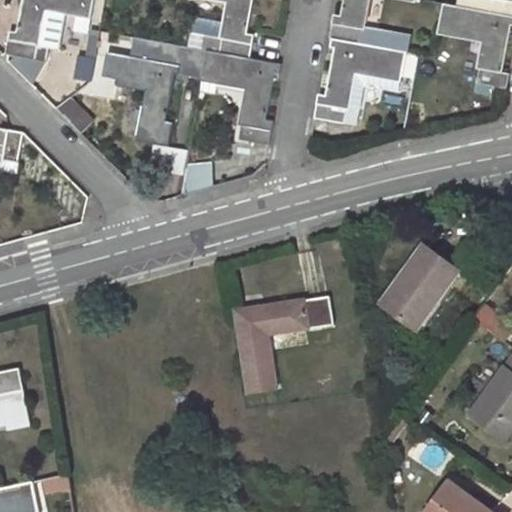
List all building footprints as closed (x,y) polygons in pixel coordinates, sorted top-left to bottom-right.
[(24,0),(18,32),(11,31),(6,55),(37,61),(47,9),(93,17),(95,0),(24,0)] [(230,0),(224,38),(204,35),(201,50),(208,51),(251,58),(255,35),(248,34),(254,0),(230,0)] [(334,15),(330,38),(333,39),(360,44),(368,0),(416,0),(418,0),(417,0),(344,0),(341,16),(334,15)] [(511,0),(459,0),(459,7),(511,16),(511,0)] [(511,73),(504,72),(511,27),(511,16),(459,7),(446,5),(441,30),(486,38),(479,84),(509,88),(511,73)] [(221,37),(224,23),(197,17),(194,31),(221,37)] [(175,123),(168,122),(176,74),(204,78),(208,51),(201,50),(135,37),(132,56),(109,53),(104,79),(150,89),(140,141),(171,147),(175,123)] [(320,94),(316,118),(345,124),(348,109),(355,71),(403,79),(408,52),(360,44),(333,39),(332,47),(337,48),(328,95),(320,94)] [(274,121),(267,119),(276,72),(280,73),(282,64),(251,58),(208,51),(204,78),(249,87),(240,139),(270,145),(274,121)] [(355,71),(348,109),(361,112),(365,88),(371,85),(401,90),(403,79),(355,71)] [(244,98),(246,91),(207,82),(206,90),(244,98)] [(74,98),(62,109),(82,131),(94,120),(74,98)] [(21,161),(18,161),(23,133),(0,127),(0,129),(0,158),(2,159),(0,170),(19,174),(21,161)] [(187,190),(216,190),(215,163),(187,163),(187,190)] [(426,245),(383,303),(417,330),(460,271),(426,245)] [(264,307),(236,312),(250,394),(277,391),(268,334),(308,328),(308,330),(335,326),(329,296),(278,304),(270,311),(265,312),(264,307)] [(489,300),(476,317),(497,334),(510,317),(489,300)] [(0,424),(11,423),(12,428),(32,424),(21,370),(0,373),(0,424)] [(511,375),(504,370),(470,415),(505,441),(511,432),(511,375)] [(70,476),(49,480),(51,494),(72,489),(70,476)] [(490,511),(450,482),(427,511),(490,511)] [(0,511),(40,511),(35,483),(0,490),(0,511)]
